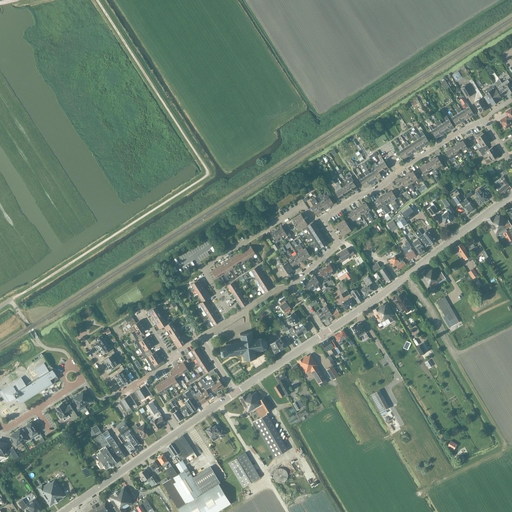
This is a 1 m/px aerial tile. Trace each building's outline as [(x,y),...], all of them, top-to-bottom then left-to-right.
[(493,82),(498,79),(491,70),(487,73),(493,82)] [(495,83),(502,95),(508,92),(509,95),(511,93),(511,85),(510,82),(508,80),(502,83),(500,79),(495,83)] [(461,88),(467,98),(473,94),(467,85),(461,88)] [(491,88),(492,90),(486,93),(493,105),(499,101),(497,98),(501,96),(494,86),(491,88)] [(474,102),(481,112),(487,108),(481,98),(474,102)] [(465,109),(470,117),(472,116),(472,115),(474,113),(467,102),(465,104),(467,107),(465,109)] [(462,110),(460,107),(458,108),(465,119),(467,118),(468,119),(470,117),(465,109),(462,110)] [(465,119),(458,108),(456,109),(458,113),(456,115),(461,123),(463,122),(463,121),(465,119)] [(507,116),(500,121),(505,129),(511,124),(509,120),(511,118),(511,109),(511,108),(506,112),(508,116),(507,116)] [(461,123),(456,115),(453,116),(451,112),(449,114),(456,125),(459,124),(461,123)] [(447,115),(445,116),(442,118),(450,130),(452,129),(451,128),(454,126),(447,115)] [(442,118),(438,121),(445,132),(447,131),(448,131),(450,130),(442,118)] [(438,125),(436,127),(441,136),(443,135),(443,134),(445,132),(438,121),(436,122),(438,125)] [(441,136),(436,127),(433,129),(431,125),(429,127),(436,138),(439,136),(439,137),(441,136)] [(429,142),(428,140),(422,131),(420,132),(422,136),(420,138),(425,146),(427,145),(427,144),(429,142)] [(479,142),(488,137),(487,135),(486,135),(484,133),(483,133),(483,132),(482,132),(479,134),(480,136),(473,140),(474,142),(478,140),(479,142)] [(425,146),(420,138),(418,134),(413,137),(420,148),(423,147),(423,148),(425,146)] [(420,148),(413,137),(412,138),(414,142),(411,143),(417,152),(419,150),(418,149),(420,148)] [(477,147),(480,151),(488,146),(487,144),(490,142),(488,140),(489,139),(488,137),(479,142),(481,145),(477,147)] [(464,151),(466,149),(468,153),(472,151),(469,147),(468,148),(463,140),(461,142),(460,141),(458,142),(464,151)] [(406,141),(405,142),(412,153),(414,152),(415,153),(417,152),(411,143),(409,145),(406,141)] [(403,143),(405,147),(403,149),(408,157),(410,156),(410,155),(412,153),(405,142),(403,143)] [(458,142),(456,143),(456,144),(454,146),(462,157),(463,156),(461,152),(464,151),(458,142)] [(462,157),(454,146),(452,147),(451,146),(449,148),(455,156),(457,155),(460,158),(462,157)] [(480,151),(483,156),(486,154),(488,156),(497,151),(495,149),(494,149),(493,147),(490,149),(488,146),(480,151)] [(408,157),(403,149),(400,150),(398,147),(396,148),(403,159),(406,157),(406,158),(408,157)] [(455,156),(449,148),(447,149),(448,150),(445,152),(453,163),(455,161),(452,158),(455,156)] [(497,151),(488,156),(489,158),(486,161),(487,163),(494,159),(495,160),(499,158),(499,157),(498,156),(499,156),(497,153),(498,153),(497,151)] [(386,170),(389,168),(382,157),(380,158),(382,162),(379,163),(385,172),(387,171),(386,170)] [(434,157),(432,158),(438,167),(440,165),(443,169),(445,168),(438,157),(435,158),(434,157)] [(431,160),(429,162),(436,173),(438,172),(436,168),(438,167),(432,158),(431,160)] [(375,161),(373,162),(374,165),(380,174),(382,173),(383,173),(385,172),(379,163),(377,165),(375,161)] [(426,163),(424,164),(429,172),(432,171),(434,175),(436,173),(429,162),(426,164),(426,163)] [(425,181),(429,178),(427,174),(429,172),(424,164),(422,165),(422,166),(420,168),(422,170),(419,172),(425,181)] [(375,170),(372,171),(378,180),(380,179),(379,178),(382,176),(380,174),(374,165),(373,166),(375,170)] [(366,170),(373,182),(375,180),(376,181),(378,180),(372,171),(370,173),(368,169),(366,170)] [(364,177),(369,185),(371,184),(371,183),(373,182),(366,170),(364,172),(366,175),(364,177)] [(413,181),(416,180),(418,183),(423,180),(417,172),(415,173),(413,171),(410,173),(410,172),(408,173),(413,181)] [(414,182),(413,181),(408,173),(406,174),(407,175),(404,177),(411,188),(413,186),(412,184),(414,182)] [(357,176),(364,187),(367,186),(367,187),(369,185),(364,177),(361,179),(359,175),(357,176)] [(354,180),(351,176),(346,179),(353,192),(355,190),(355,189),(357,188),(353,181),(354,180)] [(496,188),(501,194),(511,187),(505,179),(503,176),(499,179),(502,183),(496,188)] [(405,187),(407,185),(411,190),(412,189),(411,188),(404,177),(402,178),(401,177),(399,178),(405,187)] [(400,195),(404,192),(402,188),(405,187),(399,178),(397,179),(398,180),(396,182),(400,189),(398,191),(400,195)] [(349,194),(351,192),(351,193),(353,192),(346,179),(343,181),(346,185),(344,186),(349,194)] [(342,188),(339,183),(337,185),(345,197),(347,196),(346,195),(349,194),(344,186),(342,188)] [(345,197),(337,185),(335,186),(337,191),(335,192),(340,199),(342,198),(343,199),(345,197)] [(454,206),(462,201),(458,195),(460,194),(456,188),(449,192),(453,198),(450,200),(454,206)] [(481,191),(480,189),(475,192),(478,197),(475,199),(479,205),(488,198),(483,191),(482,191),(481,191)] [(392,190),(389,192),(389,191),(387,192),(394,204),(397,207),(399,206),(395,199),(396,198),(392,190)] [(388,203),(390,202),(392,205),(394,204),(387,192),(385,194),(385,195),(383,196),(388,203)] [(318,194),(320,197),(322,200),(320,202),(324,209),(327,207),(327,208),(329,207),(323,197),(321,194),(321,193),(318,194)] [(330,193),(325,196),(323,197),(329,207),(331,206),(331,205),(333,203),(332,201),(334,199),(330,193)] [(378,198),(387,212),(390,211),(388,206),(387,207),(386,204),(388,203),(383,196),(380,198),(380,197),(378,198)] [(312,199),(321,212),(323,211),(322,210),(324,209),(320,202),(318,203),(314,197),(312,199)] [(379,209),(381,207),(383,209),(382,210),(385,214),(387,212),(378,198),(376,199),(377,200),(374,201),(379,209)] [(466,198),(460,203),(463,207),(468,214),(471,212),(471,211),(473,210),(476,208),(475,208),(476,208),(471,201),(469,202),(466,198)] [(321,212),(312,199),(310,201),(313,206),(311,207),(316,214),(318,213),(319,214),(321,212)] [(375,221),(368,211),(371,210),(366,202),(364,204),(363,203),(361,204),(368,216),(372,223),(375,221)] [(362,215),(364,214),(366,218),(368,216),(361,204),(359,206),(360,206),(357,208),(362,215)] [(438,213),(438,214),(445,224),(455,217),(453,214),(455,212),(450,204),(445,208),(446,210),(443,213),(442,211),(441,211),(438,213)] [(432,205),(432,206),(428,208),(432,215),(437,212),(435,210),(432,205)] [(406,211),(402,213),(408,221),(416,214),(410,207),(406,211)] [(352,210),(360,222),(362,220),(360,216),(362,215),(357,208),(355,209),(354,209),(352,210)] [(353,221),(355,219),(358,223),(360,222),(352,210),(350,211),(351,212),(348,213),(352,220),(353,221)] [(301,214),(292,219),(296,224),(303,219),(304,218),(301,214)] [(493,216),(487,219),(496,235),(511,225),(508,219),(505,220),(502,214),(498,216),(497,215),(494,217),(493,216)] [(408,223),(404,218),(396,223),(400,228),(408,223)] [(303,219),(296,224),(299,229),(307,224),(305,220),(304,220),(303,219)] [(345,220),(336,226),(339,230),(340,229),(340,230),(348,225),(345,220)] [(393,221),(387,224),(391,230),(397,226),(393,221)] [(305,227),(302,229),(303,231),(307,229),(308,231),(317,226),(315,224),(313,222),(305,227)] [(341,231),(340,232),(342,236),(351,230),(348,225),(340,230),(341,231)] [(282,226),(276,230),(281,237),(284,235),(285,237),(287,236),(289,238),(291,236),(286,228),(284,230),(282,226)] [(310,234),(306,236),(308,238),(319,231),(317,228),(318,228),(317,226),(308,231),(310,234)] [(508,242),(510,241),(511,239),(511,228),(503,233),(508,242)] [(428,229),(422,234),(419,236),(426,246),(429,244),(430,244),(436,240),(428,229)] [(276,230),(271,233),(277,242),(282,239),(281,237),(276,230)] [(319,231),(308,238),(309,240),(312,238),(314,240),(322,234),(321,232),(320,233),(319,231)] [(315,243),(312,245),(313,247),(324,239),(323,237),(324,236),(322,234),(314,240),(315,243)] [(477,242),(472,235),(469,237),(468,237),(465,239),(466,240),(463,242),(468,249),(469,248),(470,250),(475,246),(473,245),(477,242)] [(324,239),(313,247),(314,248),(318,246),(319,249),(328,243),(327,241),(326,242),(324,239)] [(411,248),(412,247),(408,241),(405,244),(406,245),(402,248),(409,260),(416,256),(411,248)] [(423,248),(424,248),(421,243),(413,249),(416,253),(417,252),(420,256),(426,252),(423,248)] [(300,244),(297,245),(298,246),(306,259),(308,258),(308,257),(310,255),(305,248),(303,249),(300,244)] [(471,256),(462,244),(456,248),(465,261),(471,256)] [(252,259),(254,257),(253,255),(255,253),(250,246),(246,248),(252,259)] [(296,247),(296,248),(299,252),(296,254),(301,261),(304,260),(306,259),(298,246),(296,247)] [(252,259),(246,248),(241,251),(246,259),(249,257),(251,260),(252,259)] [(337,254),(342,262),(351,256),(355,254),(352,249),(348,251),(347,248),(341,252),(337,254)] [(246,259),(241,251),(237,254),(244,264),(246,263),(244,260),(246,259)] [(237,254),(233,257),(238,264),(241,262),(242,265),(244,264),(237,254)] [(296,254),(292,256),(296,263),(297,265),(299,263),(301,261),(296,254)] [(292,256),(288,259),(293,267),(295,265),(295,266),(296,265),(297,265),(296,263),(292,256)] [(396,265),(399,270),(406,265),(403,260),(401,260),(401,259),(399,261),(395,256),(389,260),(394,267),(396,265)] [(233,257),(229,259),(235,270),(237,268),(235,266),(238,264),(233,257)] [(360,257),(354,260),(356,265),(363,262),(360,257)] [(229,259),(224,262),(229,270),(232,268),(234,271),(235,270),(229,259)] [(229,270),(224,262),(220,265),(227,275),(228,274),(227,271),(229,270)] [(288,262),(283,265),(288,273),(288,272),(289,273),(293,270),(288,262)] [(370,267),(374,272),(381,268),(377,262),(370,267)] [(331,267),(329,264),(324,267),(329,274),(331,272),(333,274),(335,273),(337,271),(334,265),(331,267)] [(216,268),(221,275),(223,274),(225,276),(227,275),(220,265),(216,268)] [(283,265),(278,268),(283,277),(287,274),(287,273),(288,273),(283,265)] [(257,266),(251,270),(256,277),(262,273),(257,266)] [(321,273),(318,275),(324,284),(329,281),(326,276),(329,274),(324,267),(319,271),(321,273)] [(379,271),(381,274),(387,282),(388,281),(388,282),(392,279),(390,275),(385,267),(379,271)] [(221,275),(216,268),(211,271),(218,281),(220,280),(218,277),(221,275)] [(346,268),(336,274),(340,280),(341,279),(346,276),(347,277),(348,279),(352,277),(349,273),(349,274),(346,268)] [(429,290),(430,289),(433,294),(438,291),(435,286),(446,279),(442,272),(438,274),(434,268),(430,270),(430,269),(426,271),(426,270),(419,274),(429,290)] [(473,270),(468,273),(473,279),(477,276),(473,270)] [(380,274),(381,274),(379,271),(373,275),(377,281),(379,279),(381,277),(380,274)] [(262,273),(256,277),(260,285),(267,281),(262,273)] [(312,278),(310,280),(315,287),(316,289),(324,284),(318,275),(315,277),(314,276),(312,277),(312,278)] [(361,290),(365,296),(374,290),(370,284),(374,281),(369,275),(363,279),(367,285),(361,290)] [(191,288),(191,290),(202,283),(199,279),(191,284),(193,287),(191,288)] [(315,287),(310,280),(305,283),(307,286),(304,288),(310,296),(313,295),(311,292),(313,291),(312,289),(315,287)] [(238,288),(234,281),(227,285),(232,293),(238,288)] [(260,285),(265,292),(271,288),(267,281),(260,285)] [(344,297),(350,293),(343,282),(338,285),(341,288),(339,289),(344,297)] [(195,290),(197,292),(204,288),(202,283),(191,290),(193,292),(195,290)] [(196,297),(197,298),(207,292),(204,288),(197,292),(199,295),(196,297)] [(243,296),(238,288),(232,293),(237,300),(243,296)] [(306,305),(312,301),(304,288),(299,292),(306,305)] [(351,291),(358,303),(363,300),(356,288),(351,291)] [(201,298),(202,301),(206,299),(210,296),(207,292),(197,298),(198,300),(201,298)] [(410,308),(413,306),(406,295),(403,297),(401,293),(396,297),(398,300),(395,302),(402,313),(405,311),(406,313),(411,309),(410,308)] [(248,303),(243,296),(237,300),(241,307),(248,303)] [(282,303),(280,305),(285,312),(291,308),(286,301),(287,300),(285,297),(280,301),(282,303)] [(347,310),(356,304),(352,297),(349,299),(348,297),(345,299),(347,300),(342,303),(347,310)] [(445,297),(437,302),(449,322),(457,317),(445,297)] [(199,303),(204,311),(210,307),(206,299),(202,301),(199,303)] [(383,304),(373,310),(380,323),(390,317),(391,319),(392,318),(394,322),(395,321),(395,320),(398,319),(395,314),(394,315),(387,303),(384,305),(383,304)] [(325,309),(323,311),(327,318),(332,315),(326,305),(324,307),(325,309)] [(148,311),(151,316),(161,309),(160,308),(157,309),(155,307),(148,311)] [(204,311),(209,318),(215,314),(210,307),(204,311)] [(151,316),(154,320),(161,315),(159,313),(162,311),(161,309),(151,316)] [(335,317),(340,314),(337,309),(332,312),(335,317)] [(322,321),(327,318),(323,311),(319,313),(318,311),(316,312),(322,321)] [(287,317),(291,323),(293,322),(295,324),(301,320),(295,312),(287,317)] [(215,314),(209,318),(214,325),(220,321),(215,314)] [(154,320),(157,324),(167,318),(165,316),(163,318),(161,315),(154,320)] [(412,319),(410,321),(412,324),(419,319),(416,315),(412,319)] [(132,316),(125,320),(127,322),(128,324),(129,324),(131,327),(129,328),(132,332),(135,330),(143,325),(140,321),(136,323),(133,318),(132,316)] [(159,329),(161,328),(163,326),(167,324),(165,321),(168,320),(167,318),(157,324),(159,329)] [(163,326),(166,331),(174,326),(172,323),(174,321),(173,320),(167,324),(163,326)] [(355,324),(350,327),(354,332),(358,338),(368,331),(361,322),(358,324),(358,323),(356,325),(355,324)] [(285,332),(288,336),(291,334),(292,336),(296,333),(298,336),(302,333),(303,334),(308,330),(304,324),(295,330),(293,327),(289,330),(289,329),(285,332)] [(135,330),(132,333),(136,340),(141,337),(144,335),(142,333),(146,330),(143,325),(135,330)] [(166,331),(169,335),(179,328),(178,327),(175,328),(174,326),(166,331)] [(169,335),(172,339),(179,334),(178,332),(180,330),(179,328),(169,335)] [(334,339),(330,341),(334,347),(335,349),(337,347),(342,344),(343,342),(342,340),(348,336),(344,329),(334,335),(336,338),(334,339)] [(221,348),(222,354),(222,355),(225,354),(226,356),(225,357),(225,358),(226,357),(228,356),(228,357),(229,357),(229,356),(232,356),(233,356),(233,355),(236,355),(236,356),(237,355),(240,354),(240,355),(240,354),(244,353),(244,356),(243,357),(244,357),(245,360),(244,360),(244,361),(245,360),(255,358),(256,359),(256,358),(256,357),(255,355),(256,355),(256,354),(255,354),(255,351),(258,351),(259,352),(259,351),(262,350),(262,351),(263,351),(263,350),(266,349),(267,349),(266,348),(267,346),(268,346),(269,345),(267,345),(267,342),(268,342),(268,341),(267,341),(265,340),(266,339),(265,338),(265,339),(261,338),(257,339),(257,338),(257,339),(253,340),(253,336),(252,333),(253,333),(253,332),(252,333),(241,335),(241,334),(240,334),(241,335),(241,337),(241,338),(242,342),(238,342),(238,341),(238,342),(234,343),(234,342),(234,343),(231,343),(230,343),(230,344),(227,344),(225,343),(225,344),(226,345),(227,347),(221,348)] [(172,339),(174,343),(184,337),(183,335),(181,337),(179,334),(172,339)] [(107,342),(102,335),(95,339),(97,342),(94,344),(95,347),(96,347),(97,349),(107,342)] [(381,351),(376,344),(374,346),(367,335),(362,339),(373,357),(381,351)] [(136,340),(135,341),(139,348),(150,342),(147,337),(143,339),(141,337),(136,340)] [(184,337),(174,343),(177,348),(185,343),(183,340),(186,339),(184,337)] [(283,342),(280,338),(270,344),(273,349),(272,349),(275,353),(286,347),(283,342)] [(329,338),(321,343),(326,351),(331,349),(334,347),(330,341),(329,338)] [(107,342),(97,349),(98,350),(98,351),(99,353),(105,350),(107,353),(113,349),(111,346),(109,345),(107,342)] [(150,342),(139,348),(142,353),(141,353),(143,356),(151,351),(149,349),(153,346),(150,342)] [(416,347),(421,355),(427,351),(422,343),(416,347)] [(119,345),(114,348),(117,354),(122,351),(119,345)] [(188,353),(190,357),(193,356),(196,359),(202,355),(197,347),(191,352),(188,353)] [(109,356),(104,360),(105,363),(106,363),(107,364),(115,359),(113,356),(116,355),(114,353),(115,353),(113,350),(108,354),(109,356)] [(151,351),(143,356),(145,359),(146,358),(149,363),(159,356),(156,351),(152,354),(151,351)] [(306,373),(311,370),(319,383),(326,379),(318,366),(319,365),(311,354),(307,356),(307,355),(298,361),(306,373)] [(207,362),(202,355),(196,359),(200,366),(207,362)] [(159,356),(149,363),(150,365),(149,366),(152,371),(160,366),(158,363),(162,361),(159,356)] [(115,359),(107,364),(108,366),(108,367),(110,369),(115,366),(117,369),(122,365),(120,362),(118,364),(115,359)] [(179,365),(184,372),(186,371),(188,373),(190,372),(188,370),(183,362),(179,365)] [(212,370),(207,362),(200,366),(205,374),(212,370)] [(21,378),(0,391),(7,402),(9,400),(10,401),(12,400),(16,401),(18,403),(21,401),(22,402),(40,391),(41,392),(52,385),(53,384),(54,384),(56,384),(55,381),(59,379),(55,372),(56,369),(57,369),(56,369),(55,368),(54,368),(52,367),(51,367),(50,366),(49,365),(49,366),(47,367),(44,363),(35,369),(39,377),(26,385),(21,378)] [(175,368),(181,378),(183,376),(181,374),(184,372),(179,365),(175,368)] [(127,374),(123,366),(118,370),(119,372),(114,376),(115,379),(116,378),(117,380),(127,374)] [(173,374),(175,378),(178,376),(179,379),(181,378),(175,368),(170,370),(173,374)] [(335,370),(329,374),(333,380),(339,376),(335,370)] [(284,381),(289,378),(285,371),(276,377),(287,395),(291,393),(284,381)] [(127,384),(132,381),(127,374),(117,380),(118,382),(120,385),(125,382),(127,384)] [(175,384),(178,382),(175,378),(173,374),(169,377),(175,387),(177,386),(175,384)] [(173,389),(175,387),(169,377),(164,380),(169,388),(171,386),(173,389)] [(198,380),(205,390),(208,388),(205,383),(204,383),(201,378),(198,380)] [(214,383),(220,390),(224,387),(219,379),(214,383)] [(166,389),(169,388),(164,380),(160,383),(167,393),(168,392),(166,389)] [(208,388),(210,386),(215,393),(220,390),(214,383),(210,386),(207,381),(205,383),(208,388)] [(165,394),(167,393),(160,383),(156,386),(160,393),(163,392),(165,394)] [(280,397),(285,394),(279,384),(274,387),(280,397)] [(146,385),(140,388),(145,397),(149,395),(151,398),(153,397),(146,385)] [(145,397),(140,388),(134,392),(140,401),(145,397)] [(202,393),(207,401),(212,398),(206,390),(202,393)] [(194,398),(191,392),(189,391),(185,393),(189,399),(185,402),(192,412),(197,409),(190,400),(194,398)] [(240,397),(248,412),(258,407),(263,415),(267,414),(266,413),(271,410),(264,398),(261,399),(257,391),(252,394),(251,393),(246,395),(246,394),(240,397)] [(379,391),(372,394),(379,411),(387,408),(379,391)] [(81,392),(79,394),(79,395),(78,395),(84,404),(89,402),(90,404),(93,402),(89,396),(87,398),(83,392),(82,393),(81,392)] [(197,397),(203,404),(207,401),(202,393),(197,397)] [(130,394),(124,398),(130,407),(134,405),(136,408),(138,406),(130,394)] [(77,395),(75,396),(75,397),(74,398),(77,404),(75,405),(78,411),(86,407),(84,404),(78,395),(77,395)] [(157,409),(162,407),(158,397),(153,398),(157,409)] [(130,407),(124,398),(119,402),(124,411),(130,407)] [(63,403),(55,407),(58,412),(57,412),(61,418),(62,418),(64,421),(70,418),(72,421),(78,417),(70,404),(65,407),(63,403)] [(185,405),(179,409),(181,412),(181,411),(185,417),(187,415),(189,415),(190,414),(190,413),(191,413),(185,405)] [(173,408),(170,410),(178,422),(179,421),(180,421),(182,420),(182,419),(183,418),(178,410),(177,411),(175,408),(173,409),(173,408)] [(111,410),(107,412),(111,422),(116,420),(111,410)] [(267,414),(263,415),(253,421),(274,458),(288,450),(267,414)] [(151,423),(156,431),(162,427),(161,425),(165,422),(162,416),(157,419),(157,418),(151,423)] [(122,422),(124,420),(122,418),(112,425),(114,429),(123,424),(122,422)] [(31,423),(30,422),(27,424),(27,425),(26,426),(30,432),(28,433),(31,439),(39,434),(32,422),(31,423)] [(110,446),(95,423),(92,425),(87,428),(94,439),(97,437),(104,448),(100,450),(102,452),(97,455),(102,461),(98,463),(101,468),(105,465),(107,468),(116,462),(107,449),(110,446)] [(126,424),(119,429),(122,434),(124,433),(129,429),(130,429),(126,424)] [(137,433),(139,432),(143,438),(146,437),(151,434),(145,424),(138,428),(136,424),(132,427),(137,433)] [(218,434),(220,438),(225,434),(222,430),(220,432),(216,425),(212,428),(212,427),(207,430),(212,438),(218,434)] [(129,429),(124,433),(129,441),(124,445),(129,453),(130,452),(131,453),(133,452),(133,451),(137,448),(137,446),(140,444),(136,438),(129,429)] [(26,434),(24,435),(20,430),(19,430),(18,430),(16,431),(16,432),(15,433),(21,442),(22,442),(26,439),(27,441),(30,440),(26,434)] [(15,433),(14,432),(12,434),(12,435),(11,436),(14,441),(12,443),(16,449),(23,444),(22,442),(21,442),(15,433)] [(113,448),(116,446),(110,437),(111,436),(110,434),(105,437),(113,448)] [(172,444),(183,460),(194,452),(183,435),(178,438),(179,440),(176,442),(172,444)] [(457,444),(451,440),(447,446),(453,450),(457,444)] [(5,442),(3,441),(2,442),(1,442),(0,448),(0,455),(7,457),(8,450),(5,450),(7,443),(6,443),(5,442)] [(172,443),(166,447),(175,460),(176,459),(179,462),(183,460),(172,444),(172,443)] [(120,444),(113,449),(118,456),(120,455),(122,457),(123,456),(124,458),(127,455),(120,444)] [(228,463),(243,488),(261,477),(246,452),(228,463)] [(159,457),(158,458),(162,465),(163,464),(165,468),(167,466),(167,465),(170,462),(164,454),(161,455),(158,456),(159,457)] [(156,469),(158,473),(162,471),(159,467),(161,466),(157,460),(153,462),(154,464),(150,466),(154,471),(156,469)] [(168,480),(163,483),(180,511),(217,511),(231,504),(231,503),(214,476),(214,473),(210,467),(193,477),(186,465),(183,460),(179,462),(176,464),(181,473),(178,475),(172,465),(166,469),(172,478),(168,480)] [(289,477),(289,476),(288,474),(288,473),(287,471),(286,470),(285,469),(284,468),(282,468),(281,468),(279,468),(277,468),(276,469),(275,470),(274,471),(273,473),(273,474),(272,476),(273,477),(273,479),(274,480),(275,481),(276,483),(277,483),(278,484),(280,484),(282,484),(283,483),(285,483),(286,481),(287,480),(288,479),(289,477)] [(145,470),(140,473),(144,480),(147,479),(152,486),(155,484),(156,485),(158,483),(157,483),(158,482),(154,475),(151,477),(145,470)] [(38,488),(40,491),(46,501),(50,506),(65,496),(55,480),(51,483),(50,482),(43,486),(42,485),(38,488)] [(114,493),(109,497),(115,507),(117,511),(126,511),(133,507),(131,504),(133,503),(130,500),(132,499),(124,487),(118,491),(117,490),(114,492),(114,493)] [(18,503),(23,510),(27,507),(30,511),(38,511),(43,509),(36,498),(26,505),(23,500),(18,503)] [(137,508),(131,511),(146,511),(148,511),(153,511),(155,511),(148,500),(136,507),(137,508)] [(94,509),(89,511),(111,511),(106,502),(96,508),(95,507),(93,508),(94,509)]
